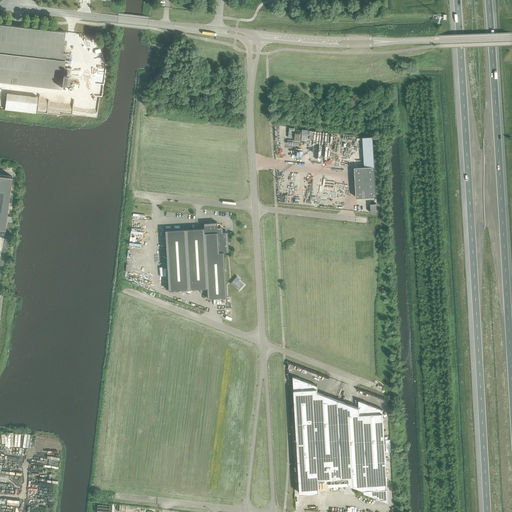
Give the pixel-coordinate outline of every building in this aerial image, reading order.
[(0,81),(62,89),(62,82),(70,83),(71,75),(70,75),(71,68),(64,67),(66,53),(63,53),(65,32),(20,26),(14,26),(0,24),(0,81)] [(7,93),(5,110),(36,113),(38,97),(7,93)] [(364,167),(354,167),(356,198),(376,196),(373,136),(363,137),(364,167)] [(0,228),(5,229),(12,176),(0,174),(0,228)] [(168,290),(207,288),(207,298),(226,297),(223,252),(229,252),(229,251),(228,251),(227,232),(222,232),(222,229),(220,227),(217,227),(217,222),(216,222),(204,223),(203,223),(204,228),(165,230),(168,290)] [(239,278),(237,276),(232,282),(230,283),(238,290),(241,287),(243,285),(243,284),(238,280),(239,279),(239,278)] [(294,390),(300,493),(319,492),(318,480),(349,478),(349,484),(364,490),(364,493),(388,502),(383,409),(358,400),(359,408),(317,392),(317,389),(317,385),(293,376),(294,390)]
